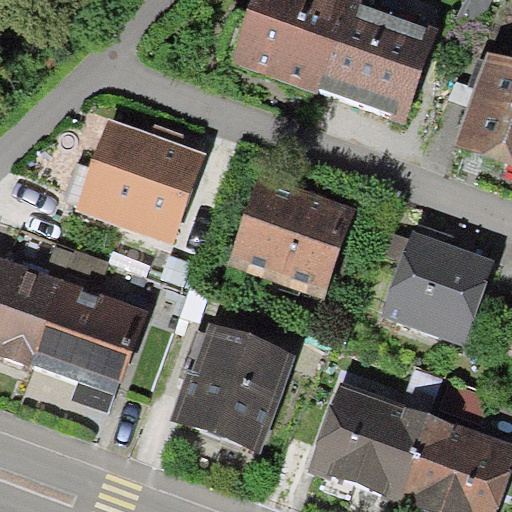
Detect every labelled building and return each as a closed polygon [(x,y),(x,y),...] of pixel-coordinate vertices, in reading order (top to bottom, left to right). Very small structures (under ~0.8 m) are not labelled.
[(319,93),(351,3),(343,0),(253,0),(229,67),(302,93),(317,99),(319,93)] [(351,3),(319,93),(337,99),(406,124),(438,34),(351,3)] [(511,63),(488,55),(452,153),(511,174),(511,63)] [(58,209),(172,251),(207,157),(168,143),(109,122),(91,169),(75,163),(58,209)] [(231,268),(325,301),(356,212),(315,198),(262,179),(231,268)] [(383,318),(464,345),(492,262),(443,246),(412,236),(410,241),(392,235),(384,258),(401,264),(383,318)] [(0,364),(31,376),(34,369),(66,284),(0,259),(0,364)] [(149,316),(66,284),(34,369),(116,401),(149,316)] [(186,385),(171,425),(263,457),(298,357),(207,325),(205,332),(198,330),(184,368),(179,382),(186,385)] [(308,475),(402,507),(432,422),(385,406),(339,391),(308,475)] [(511,448),(469,434),(432,422),(402,507),(416,511),(497,511),(511,468),(511,448)]
